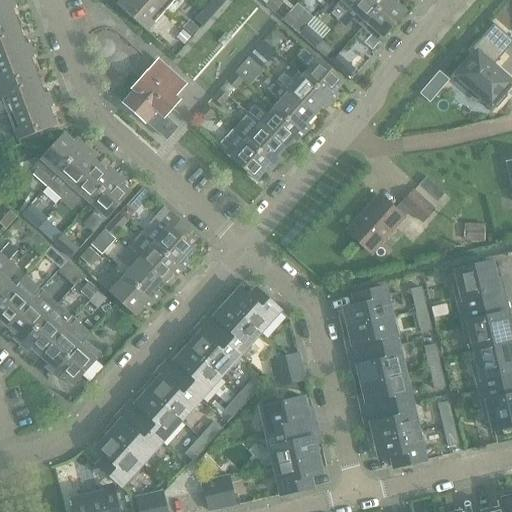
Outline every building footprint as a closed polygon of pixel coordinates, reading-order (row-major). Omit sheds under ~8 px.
[(0,0),(0,94),(17,141),(56,127),(49,110),(54,108),(48,91),(43,93),(31,60),(36,59),(29,42),(24,43),(13,11),(17,9),(13,0),(0,0)] [(120,0),(116,5),(146,32),(175,0),(120,0)] [(279,0),(270,0),(266,6),(275,14),(284,4),(279,0)] [(339,0),(341,2),(331,13),(340,21),(359,0),(339,0)] [(359,0),(340,21),(347,27),(353,20),(363,29),(367,25),(388,0),(359,0)] [(388,0),(367,25),(363,29),(370,35),(363,42),(373,51),(407,13),(398,5),(400,3),(397,0),(388,0)] [(203,11),(211,18),(220,8),(212,1),(203,11)] [(211,18),(203,11),(194,21),(202,28),(211,18)] [(290,11),(282,20),(291,29),(299,19),(290,11)] [(190,21),(184,29),(193,37),(200,30),(190,21)] [(511,44),(511,39),(494,24),(471,50),(476,54),(456,77),(459,79),(456,82),(466,92),(469,89),(490,107),(492,105),(496,108),(505,97),(502,94),(511,84),(492,67),(511,44)] [(322,40),(307,26),(298,35),(314,49),(321,41),(322,40)] [(182,30),(176,37),(184,45),(191,38),(182,30)] [(271,32),(263,41),(272,50),(281,40),(271,32)] [(263,41),(255,50),(265,59),(273,51),(272,50),(263,41)] [(321,41),(314,49),(325,58),(332,50),(321,41)] [(306,49),(297,59),(309,70),(303,77),(332,103),(334,101),(339,95),(336,93),(344,83),(306,49)] [(339,55),(331,64),(348,78),(355,70),(339,55)] [(136,91),(125,104),(163,138),(175,124),(165,116),(178,101),(173,98),(185,85),(158,61),(134,89),(136,91)] [(244,81),(234,73),(226,82),(236,90),(244,81)] [(285,73),(277,82),(315,116),(322,108),(325,110),(330,105),(332,103),(303,77),(297,73),(292,79),(285,73)] [(440,73),(432,83),(441,90),(449,81),(440,73)] [(277,82),(269,91),(281,102),(274,109),(303,135),(305,133),(310,127),(307,125),(315,116),(277,82)] [(212,99),(221,107),(229,98),(220,90),(212,99)] [(257,105),(248,115),(286,148),(293,140),(296,143),(302,137),(303,135),(274,109),(269,116),(257,105)] [(206,106),(198,115),(208,123),(215,114),(206,106)] [(240,123),(233,131),(274,167),(276,165),(281,160),(278,157),(286,148),(248,115),(240,123)] [(228,137),(219,148),(257,181),(264,173),(267,175),(273,169),(274,167),(233,131),(228,137)] [(64,135),(30,173),(40,181),(47,188),(84,147),(76,140),(73,143),(64,135)] [(84,147),(47,188),(54,194),(63,202),(97,164),(89,157),(91,154),(84,147)] [(97,164),(63,202),(73,210),(83,199),(90,205),(116,176),(107,168),(104,171),(97,164)] [(97,211),(86,222),(96,231),(130,193),(121,185),(123,183),(116,176),(90,205),(97,211)] [(444,194),(426,177),(418,186),(436,203),(444,194)] [(423,224),(434,212),(413,193),(396,212),(380,198),(348,234),(371,255),(410,212),(423,224)] [(128,206),(121,214),(128,220),(135,212),(128,206)] [(20,215),(37,230),(44,223),(27,208),(20,215)] [(147,227),(141,233),(182,270),(183,269),(189,262),(186,260),(194,251),(181,239),(189,230),(164,208),(156,217),(147,227)] [(8,212),(0,220),(0,225),(5,231),(15,219),(8,212)] [(44,223),(37,230),(45,237),(54,228),(46,220),(44,223)] [(484,224),(466,224),(466,241),(484,241),(484,224)] [(110,226),(106,230),(113,236),(117,232),(110,226)] [(135,240),(127,249),(165,283),(172,275),(175,278),(180,272),(182,270),(141,233),(135,240)] [(33,234),(25,244),(34,253),(43,243),(33,234)] [(62,235),(54,245),(71,260),(79,250),(62,235)] [(99,239),(91,247),(101,255),(108,247),(99,239)] [(8,243),(0,251),(0,253),(9,261),(17,252),(8,243)] [(90,248),(81,258),(88,264),(97,254),(90,248)] [(126,248),(117,258),(130,270),(124,276),(153,302),(155,300),(160,295),(157,292),(165,283),(127,249),(126,248)] [(60,257),(50,249),(44,255),(54,264),(60,257)] [(0,271),(9,261),(0,253),(0,271)] [(9,261),(0,271),(0,305),(15,289),(7,282),(18,269),(9,261)] [(454,283),(461,312),(490,305),(487,295),(497,293),(490,262),(456,271),(458,282),(454,283)] [(66,263),(58,273),(65,279),(73,269),(66,263)] [(106,272),(97,282),(135,316),(143,307),(146,310),(151,304),(153,302),(124,276),(118,283),(106,272)] [(15,289),(0,305),(0,322),(8,329),(42,291),(32,282),(21,294),(15,289)] [(80,292),(90,302),(98,292),(88,283),(80,292)] [(344,309),(348,327),(390,317),(383,288),(353,295),(356,306),(344,309)] [(410,290),(415,311),(426,309),(421,288),(410,290)] [(239,290),(227,304),(259,333),(279,310),(256,290),(248,298),(239,290)] [(42,291),(8,329),(16,336),(14,339),(20,344),(21,345),(58,305),(51,298),(42,291)] [(98,292),(90,302),(97,309),(106,299),(98,292)] [(223,326),(216,334),(239,355),(259,333),(227,304),(214,318),(223,326)] [(58,305),(21,345),(23,347),(29,352),(31,350),(40,357),(74,319),(64,310),(58,305)] [(472,340),(474,351),(509,343),(502,313),(492,316),(490,305),(461,312),(468,341),(472,340)] [(431,331),(426,309),(415,311),(420,333),(431,331)] [(364,343),(367,353),(397,346),(390,317),(348,327),(353,345),(364,343)] [(74,319),(40,357),(48,365),(46,368),(52,373),(54,374),(91,334),(83,327),(74,319)] [(91,334),(54,374),(56,376),(62,381),(64,379),(73,387),(83,375),(93,363),(107,348),(97,339),(91,334)] [(200,334),(187,348),(219,376),(239,355),(216,334),(209,342),(200,334)] [(473,363),(480,392),(509,385),(506,375),(511,373),(511,354),(509,343),(474,351),(477,362),(473,363)] [(424,348),(429,369),(440,366),(435,345),(424,348)] [(358,366),(362,384),(403,375),(397,346),(367,353),(369,363),(358,366)] [(184,370),(177,378),(199,398),(219,376),(187,348),(175,362),(184,370)] [(298,354),(284,357),(287,370),(301,367),(298,354)] [(270,360),(273,373),(287,370),(284,357),(270,360)] [(100,369),(93,363),(83,375),(89,381),(100,369)] [(446,388),(440,366),(429,369),(434,391),(446,388)] [(301,367),(287,370),(273,373),(276,387),(304,380),(301,367)] [(378,400),(380,410),(410,403),(403,375),(362,384),(366,403),(378,400)] [(161,378),(148,392),(180,420),(199,398),(177,378),(169,386),(161,378)] [(253,378),(239,394),(247,402),(262,386),(253,378)] [(511,394),(511,395),(509,385),(480,392),(487,420),(491,419),(493,431),(504,429),(505,432),(511,430),(511,394)] [(144,414),(137,421),(160,442),(180,420),(148,392),(135,406),(144,414)] [(233,419),(247,402),(239,394),(224,411),(233,419)] [(261,408),(267,437),(297,430),(295,420),(307,417),(302,398),(288,401),(287,398),(274,401),(275,404),(261,408)] [(437,404),(442,426),(454,423),(449,402),(437,404)] [(371,423),(375,442),(417,432),(410,403),(380,410),(383,421),(371,423)] [(121,421),(109,435),(140,464),(160,442),(137,421),(130,429),(121,421)] [(215,422),(199,438),(208,446),(223,429),(222,429),(215,422)] [(459,445),(454,423),(442,426),(447,448),(459,445)] [(300,441),(297,430),(267,437),(274,466),(316,456),(311,438),(300,441)] [(424,461),(417,432),(375,442),(380,460),(391,457),(394,468),(424,461)] [(120,486),(140,464),(109,435),(96,449),(105,457),(97,466),(120,486)] [(193,462),(208,446),(199,438),(185,455),(193,462)] [(320,474),(316,456),(274,466),(281,495),(311,488),(308,477),(320,474)] [(228,477),(215,480),(221,508),(235,505),(228,477)] [(208,511),(221,508),(215,480),(201,483),(208,511)] [(83,498),(71,501),(74,511),(72,511),(117,511),(113,491),(96,495),(95,491),(82,494),(83,498)] [(166,511),(162,492),(149,495),(152,511),(166,511)] [(138,511),(152,511),(149,495),(135,499),(138,511)] [(499,509),(485,511),(511,511),(511,496),(511,500),(498,503),(499,509)]
